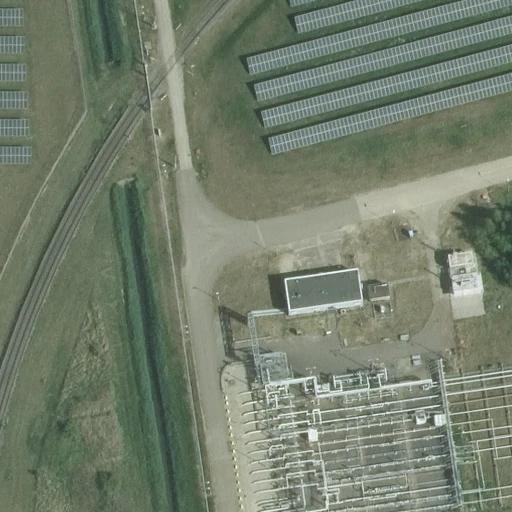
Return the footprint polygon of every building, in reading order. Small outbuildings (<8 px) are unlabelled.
[(471,254),(448,258),(449,270),(473,266),(471,254)] [(367,284),(386,281),(383,264),(364,267),(367,284)] [(288,314),(361,304),(356,273),(283,283),(288,314)] [(453,300),(481,296),(478,274),(450,278),(453,300)] [(369,301),(388,298),(386,285),(367,288),(369,301)] [(394,371),(413,369),(411,355),(392,358),(394,371)]
